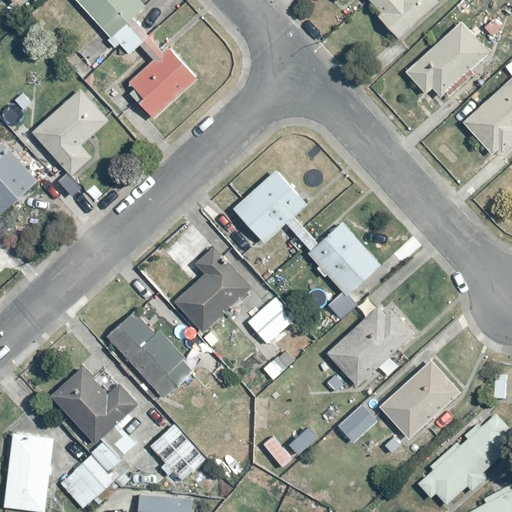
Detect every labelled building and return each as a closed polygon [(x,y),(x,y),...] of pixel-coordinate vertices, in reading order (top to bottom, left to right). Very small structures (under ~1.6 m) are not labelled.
[(134,16),(149,2),(146,0),(79,0),(104,27),(112,36),(108,40),(115,48),(121,43),(131,55),(142,45),(154,58),(126,84),(156,117),(199,78),(169,45),(163,50),(134,16)] [(371,0),(381,11),(378,13),(401,38),(442,0),(441,0),(371,0)] [(432,85),(442,96),(447,91),(451,96),(476,72),(473,69),(491,52),(461,20),(408,72),(426,91),(432,85)] [(511,73),(462,120),(493,154),(499,148),(503,152),(511,143),(511,73)] [(110,118),(82,87),(33,130),(72,174),(92,156),(82,143),(110,118)] [(18,159),(2,141),(0,143),(0,213),(37,180),(18,159)] [(340,285),(325,298),(341,316),(355,304),(361,298),(353,291),(383,264),(344,221),(321,241),(296,213),(308,201),(277,169),(235,210),(267,242),(285,224),(288,220),(314,248),(310,252),(340,285)] [(247,299),(244,296),(253,288),(215,243),(194,261),(202,271),(173,296),(203,331),(232,306),(235,309),(247,299)] [(328,351),(331,355),(316,368),(336,391),(351,377),(358,385),(415,333),(385,300),(373,287),(367,293),(361,298),(355,304),(366,316),(328,351)] [(291,323),(272,301),(250,320),(268,342),(291,323)] [(155,335),(135,312),(109,335),(165,397),(196,369),(160,330),(155,335)] [(292,361),(280,349),(262,366),(274,378),(292,361)] [(464,387),(435,355),(381,405),(410,437),(464,387)] [(109,469),(139,442),(125,427),(137,416),(132,411),(140,403),(107,366),(95,377),(83,364),(51,394),(92,440),(87,444),(109,469)] [(509,372),(496,371),(494,398),(507,399),(509,372)] [(292,389),(281,378),(259,398),(270,409),(292,389)] [(378,419),(360,401),(337,423),(355,441),(378,419)] [(419,481),(435,499),(439,495),(448,505),(469,485),(474,490),(487,478),(483,474),(511,446),(511,436),(508,432),(511,427),(511,426),(499,412),(493,417),(490,414),(419,481)] [(151,444),(166,461),(161,465),(169,475),(174,470),(183,479),(206,458),(174,423),(151,444)] [(55,436),(14,432),(6,505),(47,510),(55,436)] [(114,480),(90,452),(60,479),(84,506),(114,480)] [(511,511),(511,486),(469,510),(470,511),(511,511)] [(191,511),(193,497),(141,493),(139,511),(191,511)]
